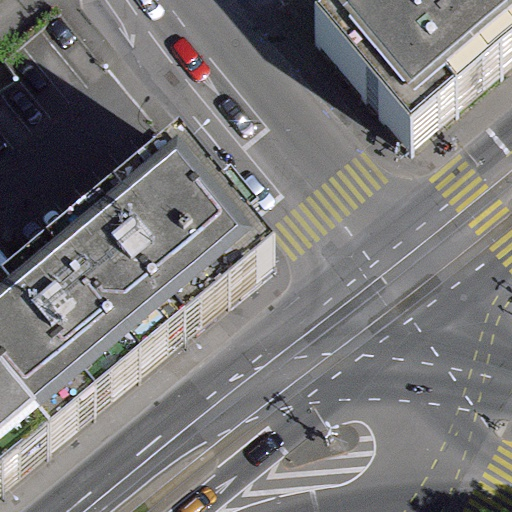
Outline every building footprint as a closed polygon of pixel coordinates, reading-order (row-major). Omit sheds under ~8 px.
[(0,0),(0,12),(14,0),(0,0)] [(511,4),(508,0),(373,0),(320,45),(413,159),(511,75),(511,4)] [(47,272),(142,387),(277,275),(181,159),(47,272)] [(0,310),(0,399),(52,462),(142,387),(47,272),(0,310)] [(0,505),(52,462),(0,399),(0,505)]
